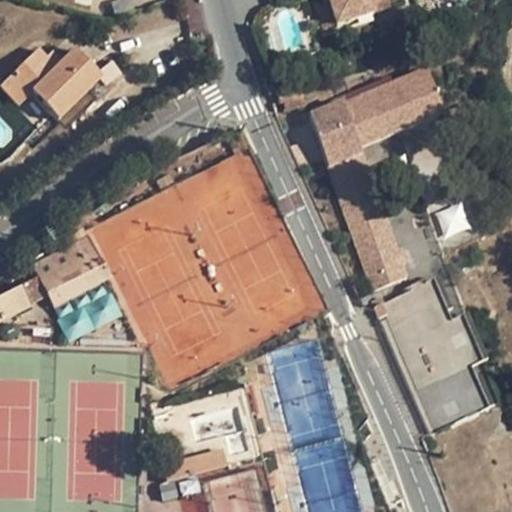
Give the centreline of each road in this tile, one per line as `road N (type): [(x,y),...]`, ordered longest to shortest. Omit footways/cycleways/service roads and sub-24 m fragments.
road 1 (unclassified): [(430,511),(400,427),(241,87)]
road 2 (residential): [(241,87),(0,243)]
